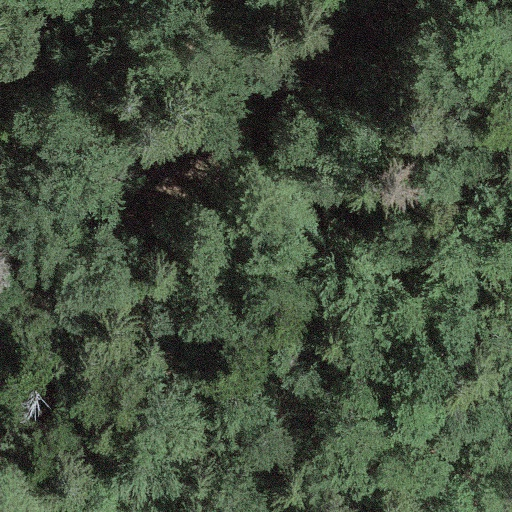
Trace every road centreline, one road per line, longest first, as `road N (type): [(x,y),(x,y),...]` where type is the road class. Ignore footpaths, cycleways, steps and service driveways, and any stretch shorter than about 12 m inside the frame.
road 1 (track): [(0,309),(180,184),(417,0)]
road 2 (track): [(511,246),(270,366),(121,511)]
